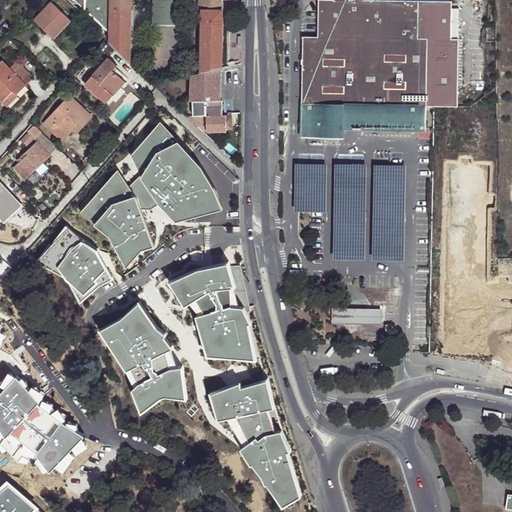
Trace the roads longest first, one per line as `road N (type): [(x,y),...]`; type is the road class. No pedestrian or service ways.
road 1 (unclassified): [(250,181),(156,100),(23,248),(0,248)]
road 2 (tertiary): [(250,181),(259,291),(295,413),(324,465)]
road 3 (tertiary): [(304,389),(272,272),(263,192)]
road 4 (tertiary): [(263,192),(255,17)]
road 5 (tertiary): [(255,17),(250,181)]
road 6 (residential): [(0,149),(66,68),(41,36)]
road 7 (tertiary): [(410,451),(410,421),(435,399),(511,410)]
